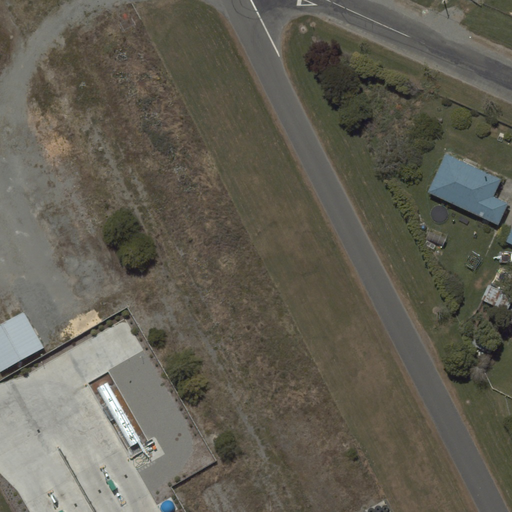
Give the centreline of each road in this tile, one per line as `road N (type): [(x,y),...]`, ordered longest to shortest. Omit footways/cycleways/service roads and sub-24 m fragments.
road 1 (residential): [(232,0),(493,511)]
road 2 (residential): [(325,0),(511,81)]
